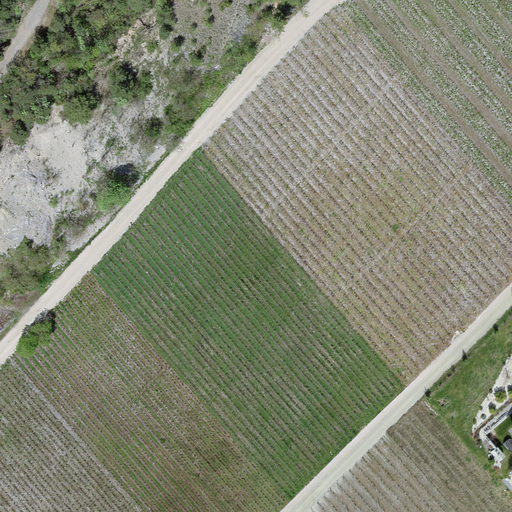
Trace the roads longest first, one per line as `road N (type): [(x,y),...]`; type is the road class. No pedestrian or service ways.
road 1 (track): [(333,0),(0,361)]
road 2 (track): [(299,511),(511,303)]
